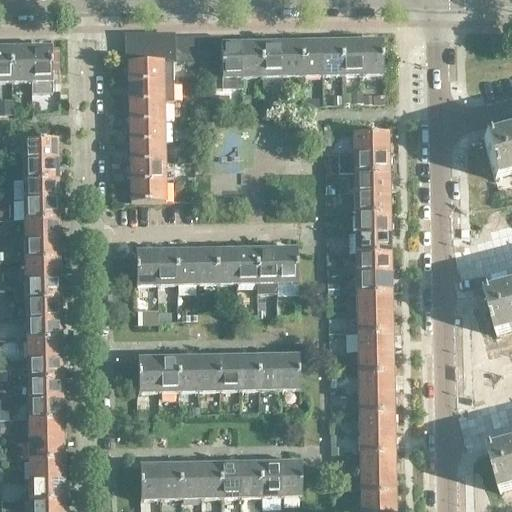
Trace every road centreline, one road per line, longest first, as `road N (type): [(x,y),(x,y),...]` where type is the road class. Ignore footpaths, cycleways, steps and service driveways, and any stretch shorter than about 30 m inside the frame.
road 1 (residential): [(102,511),(96,237)]
road 2 (residential): [(96,237),(88,2)]
road 3 (residential): [(96,237),(321,232)]
road 4 (residential): [(443,291),(442,126)]
road 5 (residential): [(446,449),(443,291)]
road 6 (tertiary): [(237,0),(88,2)]
road 7 (residential): [(442,126),(437,0)]
